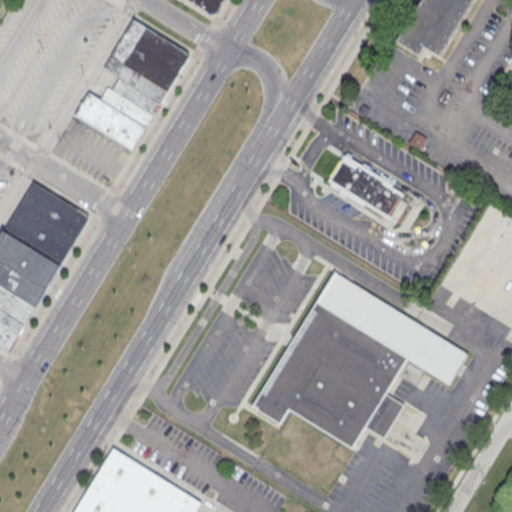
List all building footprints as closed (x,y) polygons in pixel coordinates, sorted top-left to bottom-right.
[(224,0),(216,15),(211,15),(185,0),(224,0)] [(472,0),(438,54),(424,46),(419,54),(397,41),(421,0),(472,0)] [(74,114),(88,92),(99,99),(107,87),(112,89),(119,78),(103,68),(133,19),(188,52),(189,54),(189,56),(186,61),(131,148),(74,114)] [(330,185),(339,190),(338,192),(347,197),(349,195),(399,224),(416,195),(347,156),(330,185)] [(33,181),(86,213),(90,217),(88,221),(62,266),(10,351),(0,345),(0,236),(4,230),(33,181)] [(254,404),(257,410),(279,423),(289,408),(353,448),(365,426),(385,437),(404,403),(386,393),(408,357),(449,383),(468,354),(335,270),(254,404)] [(73,511),(114,448),(201,503),(195,511),(73,511)]
